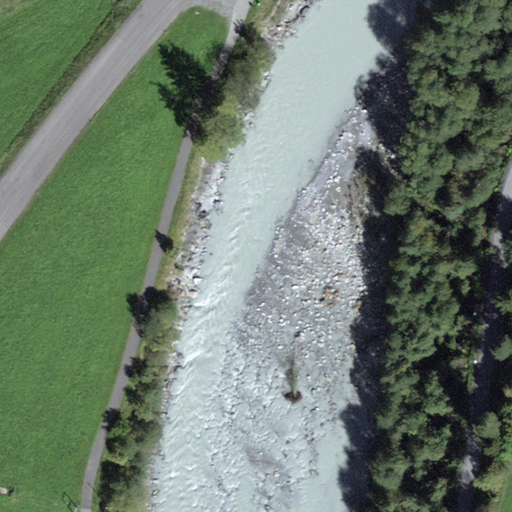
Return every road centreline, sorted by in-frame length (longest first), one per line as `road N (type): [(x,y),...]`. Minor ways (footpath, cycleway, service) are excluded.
road 1 (track): [(84,511),(99,435),(184,150),(245,0)]
road 2 (primary): [(170,0),(69,110),(0,207)]
